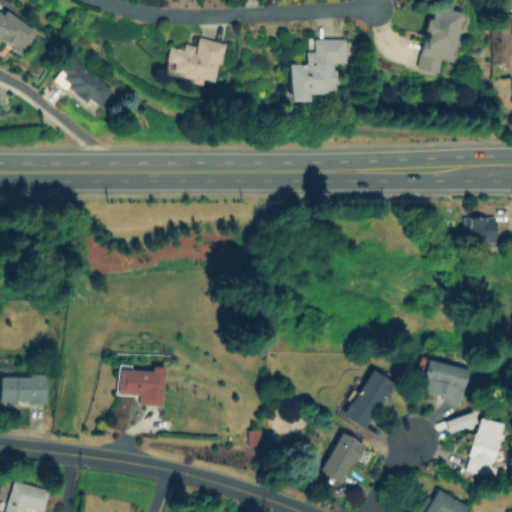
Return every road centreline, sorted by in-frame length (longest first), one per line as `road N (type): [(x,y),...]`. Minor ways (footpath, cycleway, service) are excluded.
road 1 (secondary): [(511,164),(0,171)]
road 2 (tertiary): [(304,511),(197,474),(0,440)]
road 3 (residential): [(97,0),(201,15),(372,6)]
road 4 (residential): [(104,171),(91,142),(0,75)]
